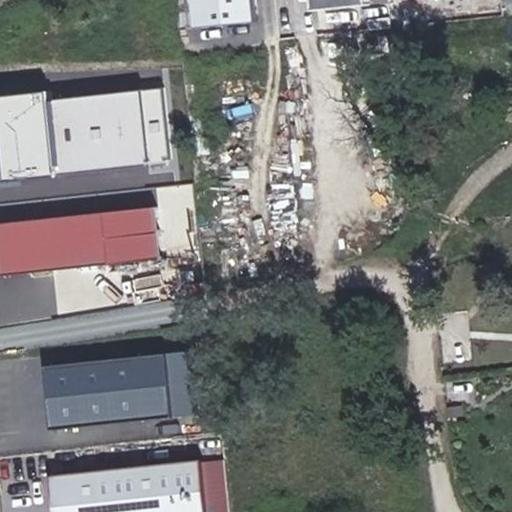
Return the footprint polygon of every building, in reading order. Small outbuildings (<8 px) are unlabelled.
[(259,24),(256,0),(196,0),(200,30),(259,24)] [(370,4),(369,0),(314,0),(316,12),(365,7),(370,4)] [(169,83),(0,97),(0,180),(176,166),(169,83)] [(7,222),(12,274),(171,258),(166,206),(7,222)] [(200,416),(194,352),(170,354),(177,418),(200,416)] [(177,418),(170,354),(48,367),(54,432),(177,418)] [(207,511),(201,458),(50,473),(54,511),(207,511)]
